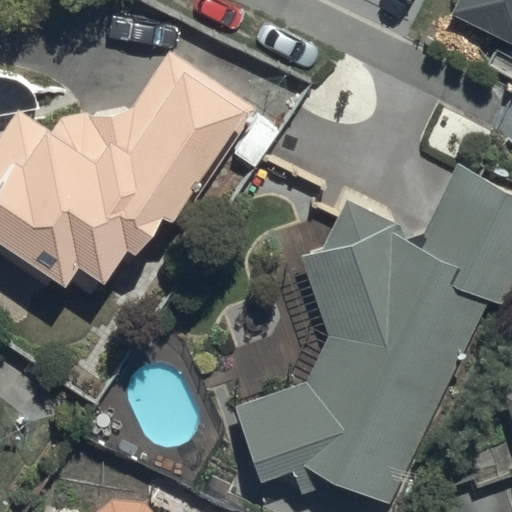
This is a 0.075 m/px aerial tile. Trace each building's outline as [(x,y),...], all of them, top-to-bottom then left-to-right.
[(511,0),(453,0),(449,8),(511,38),(511,0)] [(56,134),(18,112),(0,138),(0,258),(46,289),(50,283),(67,294),(80,275),(104,291),(128,255),(136,261),(161,224),(171,230),(253,109),(171,53),(130,113),(56,134)] [(390,509),(485,304),(503,312),(511,294),(511,184),(456,161),(424,237),(347,205),(303,254),(328,341),(303,386),(235,411),(263,487),(292,478),(302,494),(335,483),(390,509)] [(511,392),(502,396),(511,424),(511,392)] [(152,511),(150,510),(147,508),(145,507),(142,506),(140,504),(137,504),(134,503),(132,502),(129,502),(126,502),(123,502),(120,502),(118,502),(115,503),(112,503),(109,504),(107,505),(104,507),(102,508),(99,510),(97,511),(96,511),(152,511)]
